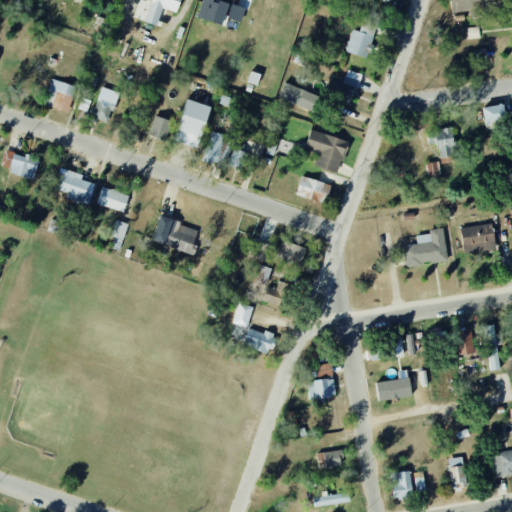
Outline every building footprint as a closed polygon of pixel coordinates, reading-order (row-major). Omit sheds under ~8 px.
[(150,0),(144,22),(156,26),(162,9),(176,13),(180,0),(150,0)] [(228,4),(212,0),(201,0),(196,18),(222,25),(228,4)] [(226,18),(240,22),(244,8),(231,4),(226,18)] [(351,30),(346,54),(368,58),(374,27),(361,25),(359,31),(351,30)] [(358,88),(362,74),(347,70),(343,83),(358,88)] [(257,86),(260,75),(250,71),(247,83),(257,86)] [(43,105),(68,112),(76,87),(51,79),(43,105)] [(278,99),(309,110),(315,95),(284,83),(278,99)] [(109,123),(119,93),(101,87),(94,108),(91,106),(88,116),(109,123)] [(173,141),(197,148),(210,107),(186,99),(173,141)] [(484,123),(505,121),(503,105),(483,107),(484,123)] [(170,121),(155,116),(148,134),(164,140),(170,121)] [(427,145),(438,145),(438,157),(455,156),(453,129),(427,130),(427,145)] [(228,137),(212,131),(202,160),(216,165),(223,147),(225,147),(228,137)] [(314,167),(338,173),(347,141),(310,131),(305,150),(318,153),(314,167)] [(241,172),(250,150),(235,144),(226,166),(241,172)] [(0,168),(0,169),(33,179),(39,160),(6,150),(0,168)] [(426,164),(428,176),(440,174),(438,162),(426,164)] [(95,184),(81,180),(83,175),(60,168),(53,189),(68,193),(66,199),(88,206),(95,184)] [(331,186),(301,176),(295,195),(324,205),(331,186)] [(123,212),(128,195),(101,187),(96,205),(123,212)] [(198,228),(158,218),(152,243),(192,253),(198,228)] [(115,237),(112,248),(120,250),(127,223),(114,220),(110,236),(115,237)] [(496,249),(491,223),(460,229),(464,255),(496,249)] [(447,262),(443,228),(428,230),(429,234),(416,236),(417,245),(403,246),(405,266),(447,262)] [(248,257),(264,262),(269,245),(253,240),(248,257)] [(301,266),(306,247),(280,241),(276,260),(301,266)] [(267,285),(271,268),(259,265),(255,282),(267,285)] [(267,286),(261,300),(280,308),(290,287),(279,281),(274,290),(267,286)] [(246,328),(253,307),(238,302),(231,323),(246,328)] [(488,371),(499,370),(497,345),(502,345),(502,334),(494,334),(494,325),(486,325),(488,371)] [(270,353),(275,335),(248,328),(243,346),(270,353)] [(456,354),(472,353),(471,329),(455,330),(456,354)] [(409,353),(416,352),(412,334),(406,335),(409,353)] [(395,357),(404,355),(400,335),(391,337),(395,357)] [(316,365),(318,379),(311,380),(312,389),(314,398),(335,395),(333,376),(332,376),(330,363),(316,365)] [(377,381),(378,400),(411,397),(409,379),(377,381)] [(456,432),(458,439),(469,436),(467,429),(456,432)] [(511,449),(491,453),(494,478),(511,474),(511,449)] [(317,452),(318,468),(341,466),(340,451),(317,452)] [(392,496),(411,495),(410,471),(391,472),(392,496)] [(414,472),(416,492),(425,491),(423,472),(414,472)] [(349,503),(348,494),(313,496),(314,506),(349,503)]
